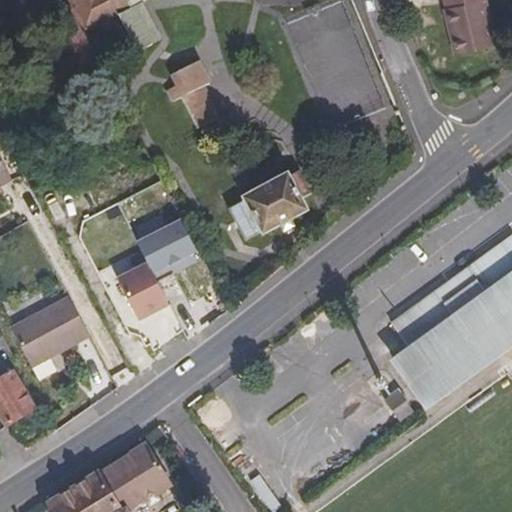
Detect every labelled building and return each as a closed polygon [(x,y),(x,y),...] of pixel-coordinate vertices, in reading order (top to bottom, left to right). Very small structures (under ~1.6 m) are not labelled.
[(150,29),(136,0),(134,0),(128,3),(126,0),(62,0),(68,11),(77,27),(114,12),(124,34),(126,38),(129,41),(132,43),(135,44),(140,44),(146,41),(147,39),(149,37),(149,33),(150,29)] [(493,0),(446,0),(455,57),(501,50),(493,0)] [(68,11),(46,23),(73,76),(95,64),(77,27),(68,11)] [(190,62),(164,74),(169,84),(158,89),(163,101),(171,97),(185,129),(208,118),(193,87),(200,84),(190,62)] [(90,176),(94,185),(135,164),(131,155),(90,176)] [(122,239),(124,244),(138,273),(180,251),(190,246),(179,225),(163,194),(153,199),(135,164),(94,185),(106,208),(116,203),(132,234),(122,239)] [(0,189),(10,185),(0,166),(0,189)] [(294,177),(288,180),(287,179),(241,202),(242,204),(228,212),(244,244),(259,236),(261,239),(305,215),(295,196),(302,193),(294,177)] [(122,239),(132,234),(116,203),(106,208),(94,214),(110,245),(122,239)] [(402,363),(429,403),(511,344),(511,246),(398,328),(416,353),(402,363)] [(138,273),(145,286),(186,264),(180,251),(138,273)] [(34,372),(89,342),(68,303),(13,333),(34,372)] [(53,362),(34,372),(42,384),(60,374),(53,362)] [(12,375),(0,381),(0,418),(5,428),(32,412),(12,375)] [(153,449),(61,505),(64,511),(136,511),(177,486),(153,449)]
